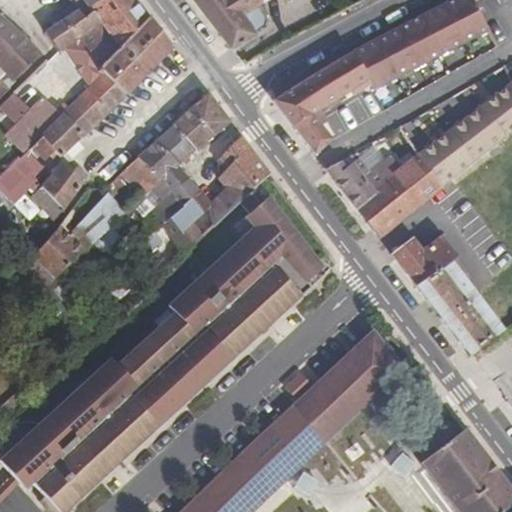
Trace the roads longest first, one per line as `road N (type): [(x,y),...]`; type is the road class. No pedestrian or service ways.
road 1 (residential): [(117,511),(369,278)]
road 2 (unknown): [(297,183),(511,39)]
road 3 (tertiary): [(369,278),(225,90)]
road 4 (tertiary): [(511,459),(369,278)]
road 5 (residential): [(225,90),(251,85),(400,0)]
road 6 (unknown): [(95,174),(206,64)]
